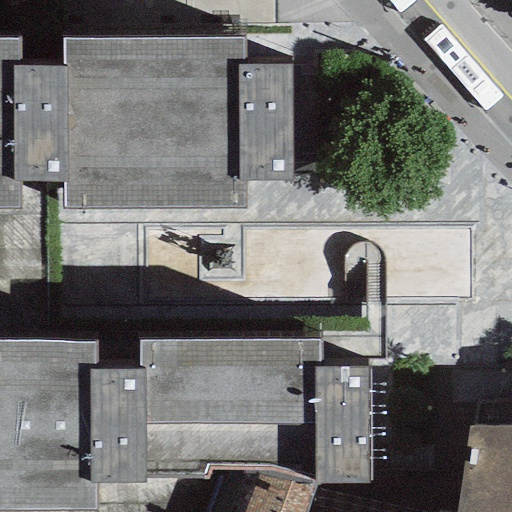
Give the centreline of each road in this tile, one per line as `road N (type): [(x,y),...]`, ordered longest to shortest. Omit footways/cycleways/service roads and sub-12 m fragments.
road 1 (unknown): [(511,314),(411,446)]
road 2 (secondary): [(422,0),(511,104)]
